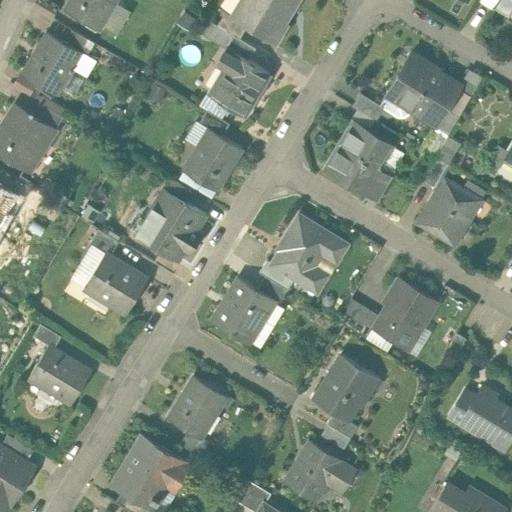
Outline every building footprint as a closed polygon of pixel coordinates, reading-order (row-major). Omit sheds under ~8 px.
[(69,0),(65,7),(99,27),(115,0),(69,0)] [(295,0),(242,0),(233,16),(233,17),(247,25),(275,42),(288,22),(284,19),(295,0)] [(511,0),(496,0),(492,7),(493,8),(495,5),(511,14),(511,0)] [(233,16),(225,11),(217,24),(234,34),(240,37),(247,25),(233,17),(233,16)] [(94,41),(72,27),(65,39),(81,49),(87,53),(94,41)] [(65,39),(48,29),(22,72),(56,92),(81,49),(65,39)] [(240,37),(234,34),(226,46),(236,51),(249,59),(256,47),(240,37)] [(249,59),(236,51),(210,93),(244,113),(269,71),(249,59)] [(438,73),(428,67),(430,63),(411,51),(386,92),(387,93),(388,93),(413,108),(416,104),(440,119),(447,108),(459,87),(461,84),(439,71),(438,73)] [(471,94),(459,87),(447,108),(459,115),(471,94)] [(384,105),(360,91),(352,105),(376,119),(384,105)] [(64,114),(40,99),(32,111),(56,126),(64,114)] [(32,111),(16,101),(0,126),(0,152),(29,170),(57,126),(56,126),(32,111)] [(229,122),(207,108),(200,120),(209,126),(222,134),(229,122)] [(375,132),(353,120),(340,142),(381,167),(394,145),(374,133),(375,132)] [(401,134),(381,122),(375,132),(374,133),(394,145),(401,134)] [(209,126),(183,168),(217,189),(242,146),(222,134),(209,126)] [(436,151),(449,158),(460,140),(446,132),(436,151)] [(501,165),(505,159),(503,157),(510,147),(498,140),(487,157),(501,165)] [(381,167),(340,142),(328,162),(346,172),(344,176),(367,190),(381,167)] [(511,143),(510,147),(503,157),(505,159),(511,162),(511,143)] [(448,162),(435,154),(421,177),(434,185),(448,162)] [(480,198),(444,176),(418,220),(454,242),(480,198)] [(192,190),(171,177),(165,187),(169,190),(186,200),(192,190)] [(0,208),(13,187),(0,178),(0,208)] [(186,200),(169,190),(157,211),(151,208),(136,233),(178,258),(185,247),(190,250),(196,241),(185,235),(190,228),(195,231),(206,213),(186,200)] [(347,242),(299,213),(288,230),(291,232),(272,261),(272,262),(295,276),(317,289),(328,272),(316,265),(325,253),(336,260),(347,242)] [(92,238),(111,244),(115,233),(96,227),(92,238)] [(147,278),(105,252),(84,285),(127,311),(147,278)] [(295,276),(272,262),(272,261),(267,258),(259,270),(266,274),(288,288),(295,276)] [(258,286),(239,274),(211,319),(249,342),(276,298),(276,297),(258,286)] [(288,288),(266,274),(258,286),(276,297),(276,298),(280,300),(288,288)] [(399,275),(389,292),(393,295),(373,326),(406,347),(420,325),(422,326),(439,299),(399,275)] [(374,310),(352,297),(338,319),(361,333),(374,310)] [(61,334),(41,322),(33,334),(49,343),(54,346),(61,334)] [(466,336),(457,331),(449,344),(458,350),(466,336)] [(54,346),(49,343),(28,376),(71,402),(91,369),(54,346)] [(376,374),(341,352),(313,397),(335,411),(348,419),(376,374)] [(227,394),(194,374),(168,416),(188,429),(201,436),(202,436),(227,394)] [(497,393),(482,384),(476,394),(466,410),(455,403),(448,415),(487,439),(486,440),(489,442),(492,436),(506,445),(511,435),(511,408),(494,398),(497,393)] [(476,394),(465,387),(455,403),(466,410),(476,394)] [(348,419),(335,411),(328,423),(350,436),(358,425),(348,419)] [(350,436),(328,423),(322,433),(344,447),(350,436)] [(201,436),(188,429),(180,442),(201,455),(209,440),(202,436),(201,436)] [(187,460),(141,432),(112,480),(132,493),(146,501),(147,500),(150,495),(158,500),(160,496),(158,495),(171,474),(176,477),(187,460)] [(33,448),(8,433),(1,445),(26,460),(33,448)] [(310,437),(284,479),(316,498),(327,480),(343,490),(357,468),(341,458),(341,457),(310,437)] [(1,445),(0,444),(0,511),(3,511),(33,465),(26,460),(1,445)] [(271,491),(250,478),(237,499),(258,511),(264,501),(265,501),(271,491)] [(473,498),(446,482),(427,511),(503,511),(505,508),(477,491),(473,498)] [(146,501),(132,493),(125,505),(137,511),(149,511),(154,504),(147,500),(146,501)] [(282,511),(265,501),(264,501),(258,511),(256,511),(282,511)]
